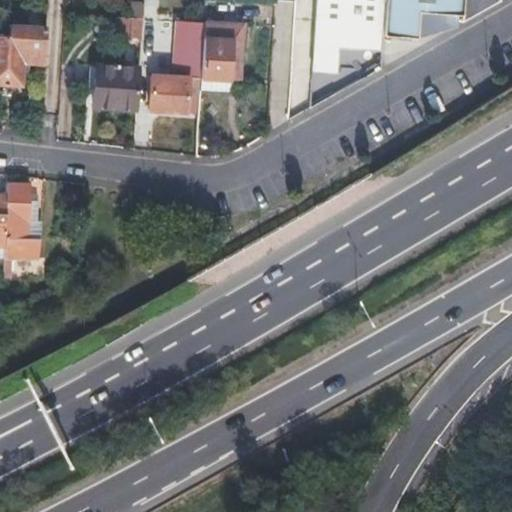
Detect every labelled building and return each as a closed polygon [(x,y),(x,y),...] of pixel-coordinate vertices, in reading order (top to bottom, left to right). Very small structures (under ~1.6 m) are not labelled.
[(384,0),(314,0),(308,73),(334,75),(336,50),(381,52),(382,37),(384,0)] [(384,0),(382,37),(417,39),(419,13),(465,16),(465,0),(384,0)] [(465,0),(465,16),(464,21),(502,2),(501,0),(465,0)] [(141,40),(143,19),(116,16),(114,36),(141,40)] [(200,57),(199,80),(228,81),(232,26),(202,24),(200,57)] [(242,26),(232,26),(228,81),(228,83),(239,83),(242,26)] [(21,59),(42,61),(44,32),(8,30),(7,40),(0,39),(0,86),(19,88),(20,68),(21,59)] [(198,105),(198,93),(199,80),(200,57),(188,56),(187,78),(150,76),(148,112),(185,114),(185,104),(198,105)] [(42,61),(21,59),(20,68),(42,69),(42,61)] [(93,68),(91,108),(133,111),(135,71),(93,68)] [(228,81),(199,80),(198,93),(228,95),(228,83),(228,81)] [(39,230),(26,229),(26,201),(27,186),(23,186),(4,185),(4,196),(2,234),(0,269),(0,280),(7,281),(8,259),(37,261),(39,230)] [(26,201),(26,229),(39,230),(40,223),(36,223),(36,201),(26,201)] [(34,300),(36,279),(22,278),(21,299),(34,300)]
